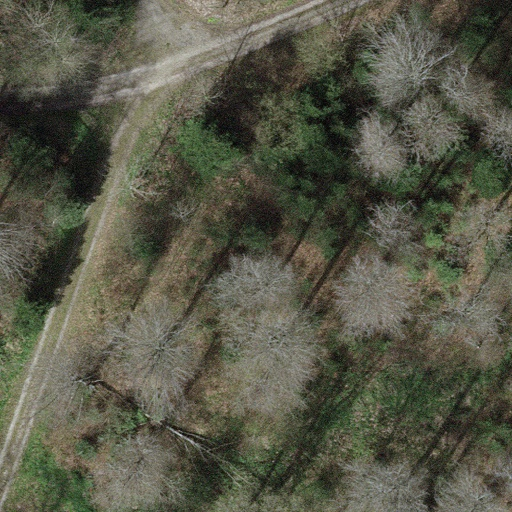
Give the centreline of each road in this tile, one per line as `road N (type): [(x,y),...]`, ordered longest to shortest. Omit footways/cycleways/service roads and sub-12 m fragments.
road 1 (track): [(3,511),(77,336),(160,80)]
road 2 (track): [(160,80),(340,0)]
road 3 (track): [(0,109),(160,80)]
